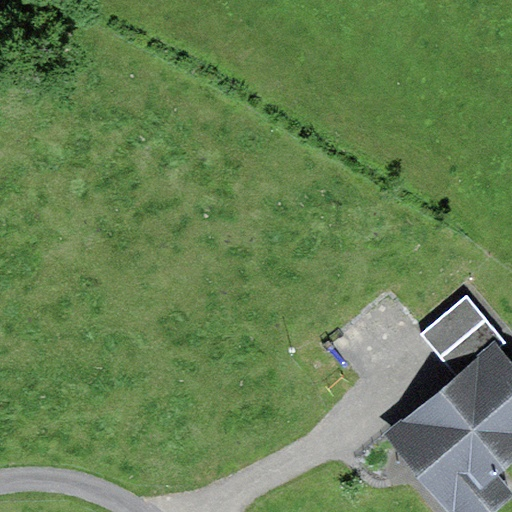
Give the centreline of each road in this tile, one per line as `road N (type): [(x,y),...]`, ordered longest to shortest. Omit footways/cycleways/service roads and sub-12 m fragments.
road 1 (track): [(224,511),(404,372)]
road 2 (track): [(0,486),(42,479),(111,494),(142,511)]
